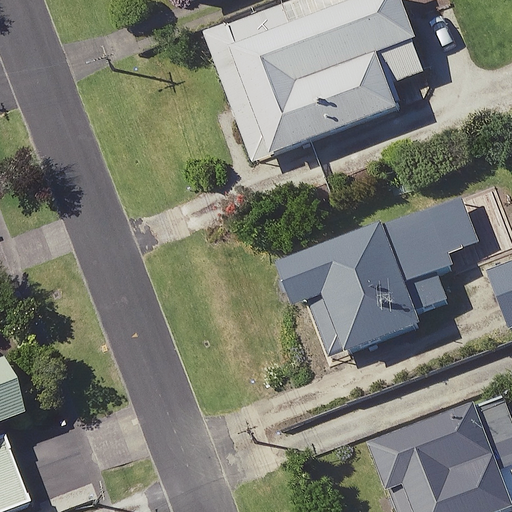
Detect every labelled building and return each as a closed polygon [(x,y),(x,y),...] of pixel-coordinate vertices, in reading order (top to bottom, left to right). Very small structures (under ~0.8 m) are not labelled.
[(189,0),(193,10),(220,0),(189,0)] [(428,78),(399,0),(391,0),(374,6),(371,0),(336,0),(213,46),(260,172),(405,118),(395,90),(428,78)] [(489,257),(471,206),(285,273),(302,319),(327,310),(346,364),(427,335),(421,317),(456,305),(445,273),(489,257)] [(511,277),(496,283),(511,329),(511,277)] [(0,374),(0,511),(29,511),(3,436),(26,427),(7,372),(0,374)] [(511,469),(511,418),(510,411),(379,458),(398,511),(511,511),(511,509),(499,474),(511,469)]
